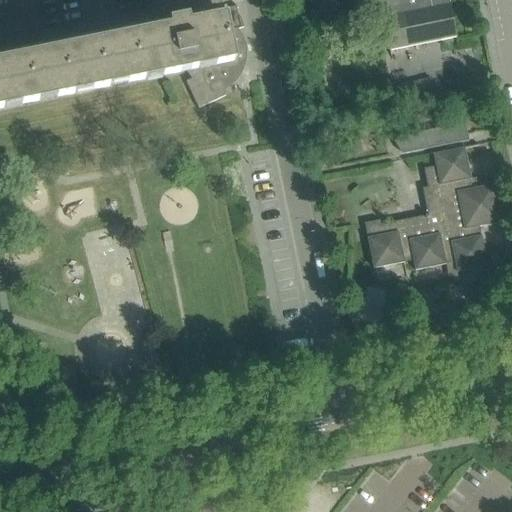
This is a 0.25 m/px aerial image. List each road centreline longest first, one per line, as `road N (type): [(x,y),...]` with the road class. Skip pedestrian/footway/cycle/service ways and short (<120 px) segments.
road 1 (residential): [(342,413),(256,0)]
road 2 (residential): [(0,482),(183,447)]
road 3 (residential): [(342,413),(511,381)]
road 4 (residential): [(183,447),(342,413)]
